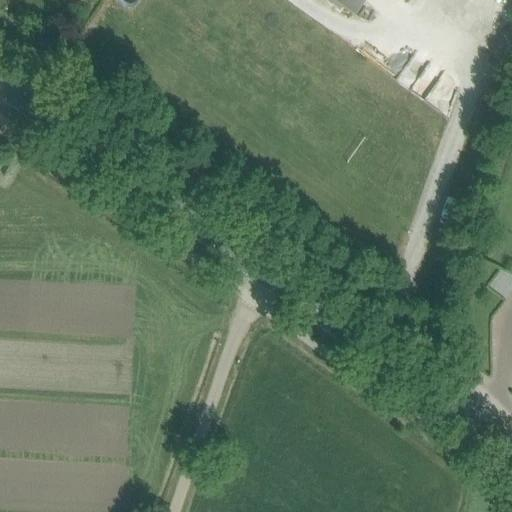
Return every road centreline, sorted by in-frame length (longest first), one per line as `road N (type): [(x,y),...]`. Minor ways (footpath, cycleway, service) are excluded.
road 1 (secondary): [(273,277),(0,82)]
road 2 (secondary): [(511,451),(273,277)]
road 3 (unclassified): [(177,511),(234,346),(273,277)]
